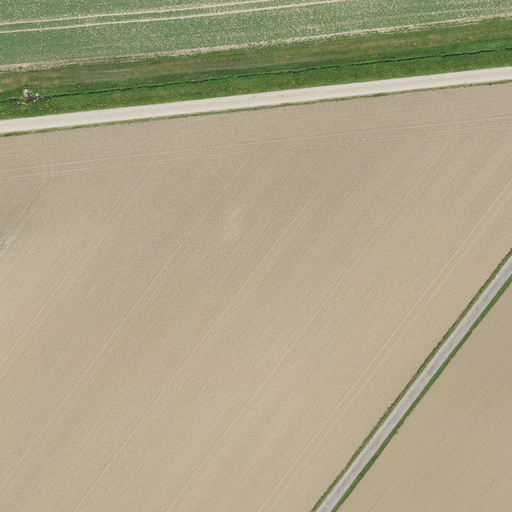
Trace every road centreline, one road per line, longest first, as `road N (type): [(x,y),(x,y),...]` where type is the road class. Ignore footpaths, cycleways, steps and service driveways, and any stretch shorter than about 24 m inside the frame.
road 1 (track): [(0,125),(511,73)]
road 2 (track): [(511,268),(326,511)]
